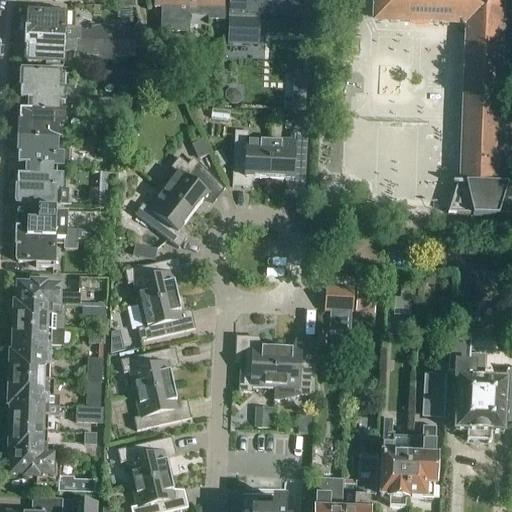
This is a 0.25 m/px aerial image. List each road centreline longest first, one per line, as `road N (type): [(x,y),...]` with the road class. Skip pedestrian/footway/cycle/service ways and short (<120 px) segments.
road 1 (residential): [(231,297),(277,301),(299,278),(301,246),(283,221),(252,213),(223,227),(210,256),(219,286)]
road 2 (residential): [(217,464),(231,297)]
